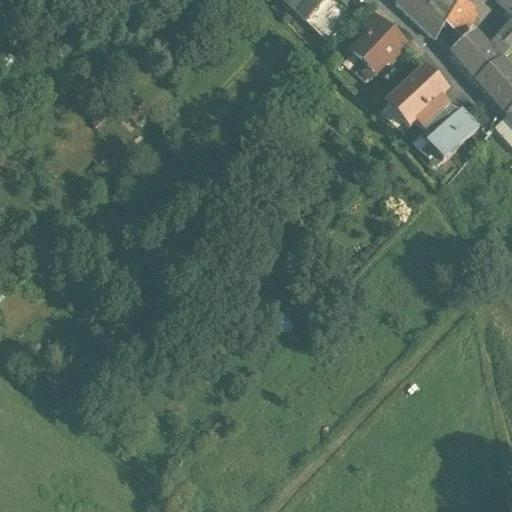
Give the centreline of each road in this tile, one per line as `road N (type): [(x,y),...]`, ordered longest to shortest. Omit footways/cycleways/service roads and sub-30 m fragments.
road 1 (track): [(252,0),(437,203),(466,260),(510,460),(511,511)]
road 2 (track): [(254,511),(473,291)]
